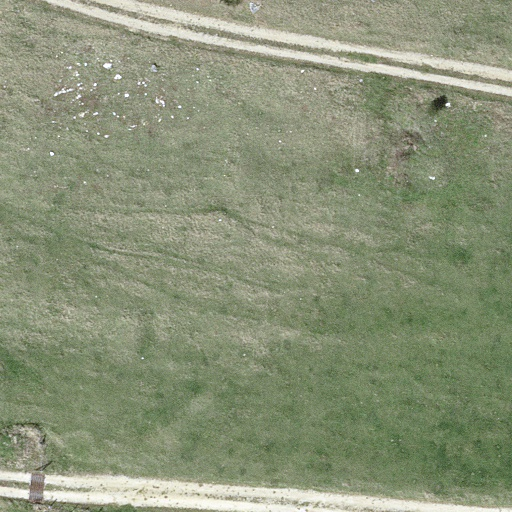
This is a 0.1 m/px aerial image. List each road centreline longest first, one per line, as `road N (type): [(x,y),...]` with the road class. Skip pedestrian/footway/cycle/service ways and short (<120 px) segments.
road 1 (track): [(511,93),(54,0)]
road 2 (track): [(0,487),(364,511)]
